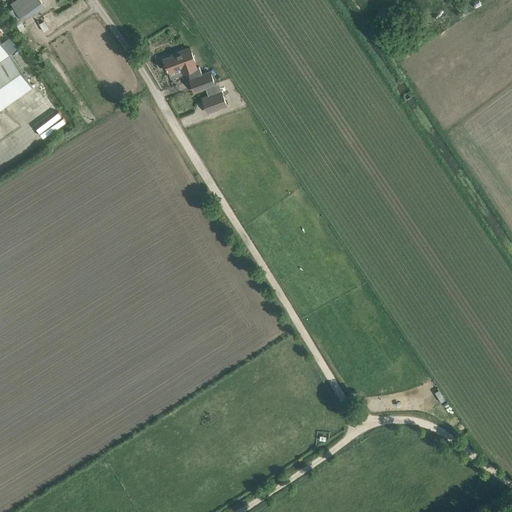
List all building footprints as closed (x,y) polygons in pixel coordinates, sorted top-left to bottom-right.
[(41,0),(16,0),(11,4),(14,8),(9,12),(18,25),(32,15),(32,16),(46,6),(41,0)] [(0,108),(32,86),(0,39),(0,108)] [(175,51),(176,54),(164,59),(168,71),(181,66),(183,73),(188,71),(190,78),(190,79),(194,92),(216,84),(212,71),(202,74),(199,67),(198,67),(196,62),(197,62),(191,46),(175,51)] [(221,89),(201,96),(208,114),(228,106),(221,89)] [(25,105),(30,113),(50,100),(45,92),(25,105)]
